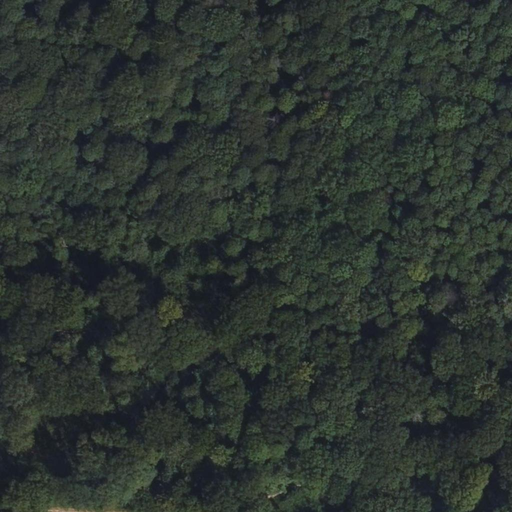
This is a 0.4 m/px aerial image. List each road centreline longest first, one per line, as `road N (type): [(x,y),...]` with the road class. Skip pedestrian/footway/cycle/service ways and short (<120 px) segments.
road 1 (unknown): [(0,196),(511,291)]
road 2 (unknown): [(0,435),(146,0)]
